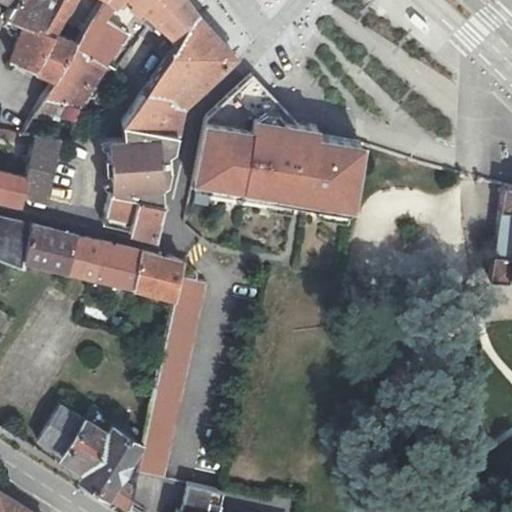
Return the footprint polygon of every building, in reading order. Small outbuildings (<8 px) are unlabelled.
[(40,28),(54,0),(12,0),(11,3),(10,2),(4,14),(7,15),(21,21),(40,28)] [(68,0),(54,0),(40,28),(21,21),(16,35),(9,59),(52,76),(72,44),(73,40),(52,32),(68,0)] [(99,16),(113,2),(109,0),(97,0),(73,40),(72,44),(101,63),(123,31),(99,16)] [(131,0),(127,5),(151,28),(173,0),(131,0)] [(171,46),(177,39),(195,13),(185,0),(173,0),(151,28),(171,46)] [(232,54),(195,13),(177,39),(210,75),(232,54)] [(21,21),(7,15),(4,22),(9,32),(16,35),(21,21)] [(181,102),(210,75),(177,39),(171,46),(142,88),(181,102)] [(74,103),(101,63),(72,44),(52,76),(33,108),(71,117),(74,103)] [(299,125),(252,76),(208,118),(193,188),(271,203),(270,209),(294,214),(296,208),(320,213),(319,219),(348,225),(363,143),(318,135),(297,131),(299,125)] [(142,88),(120,118),(175,130),(181,102),(142,88)] [(171,146),(175,130),(120,118),(123,134),(99,140),(109,186),(109,191),(159,203),(159,184),(163,185),(167,165),(166,165),(166,151),(171,146)] [(299,125),(297,131),(318,135),(319,129),(299,125)] [(0,198),(18,202),(21,192),(44,198),(56,136),(30,132),(27,145),(0,139),(0,198)] [(511,243),(510,256),(493,255),(490,279),(511,280),(511,186),(502,184),(499,209),(511,211),(511,243)] [(159,203),(109,191),(102,222),(149,233),(153,231),(159,203)] [(511,243),(511,211),(499,209),(493,255),(510,256),(511,243)] [(22,256),(30,222),(0,215),(0,256),(20,264),(23,256),(22,256)] [(68,267),(73,233),(57,229),(30,222),(22,256),(23,256),(68,267)] [(94,273),(99,239),(73,233),(68,267),(94,273)] [(99,239),(94,273),(172,294),(174,295),(179,276),(181,262),(169,259),(170,257),(99,239)] [(179,276),(193,278),(194,273),(181,262),(179,276)] [(174,295),(135,473),(161,479),(203,280),(193,278),(179,276),(174,295)] [(81,468),(77,475),(89,482),(128,506),(135,473),(141,444),(109,424),(104,432),(58,402),(35,438),(81,468)] [(186,484),(180,511),(219,511),(223,492),(186,484)] [(23,511),(0,497),(0,511),(23,511)]
